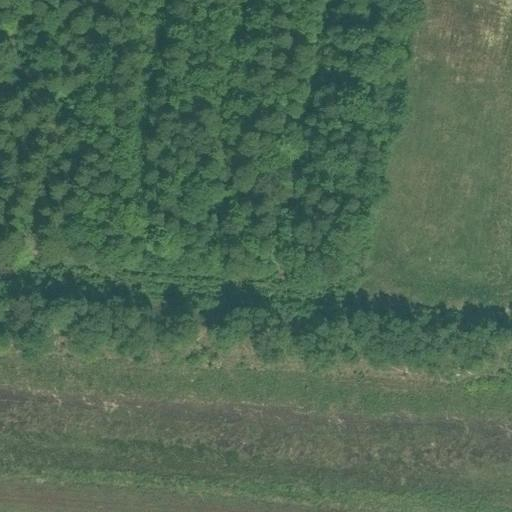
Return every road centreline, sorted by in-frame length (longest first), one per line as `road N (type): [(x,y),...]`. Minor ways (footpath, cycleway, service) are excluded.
road 1 (track): [(511,310),(0,269)]
road 2 (track): [(0,481),(323,511)]
